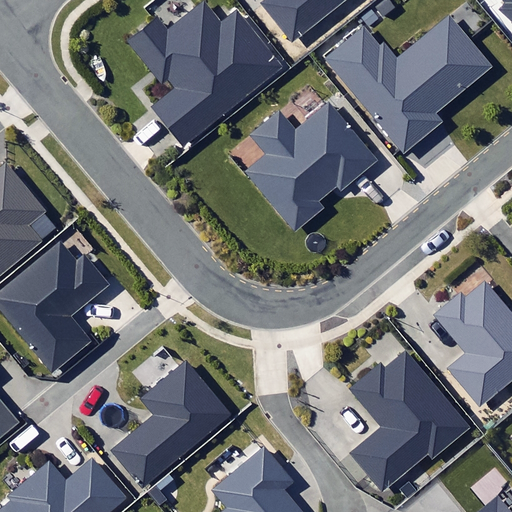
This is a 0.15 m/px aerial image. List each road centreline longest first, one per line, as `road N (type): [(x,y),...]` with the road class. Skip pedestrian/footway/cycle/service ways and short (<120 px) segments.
road 1 (residential): [(4,34),(205,280),(261,306),(327,297),(511,145)]
road 2 (unknown): [(265,344),(266,418),(319,511)]
